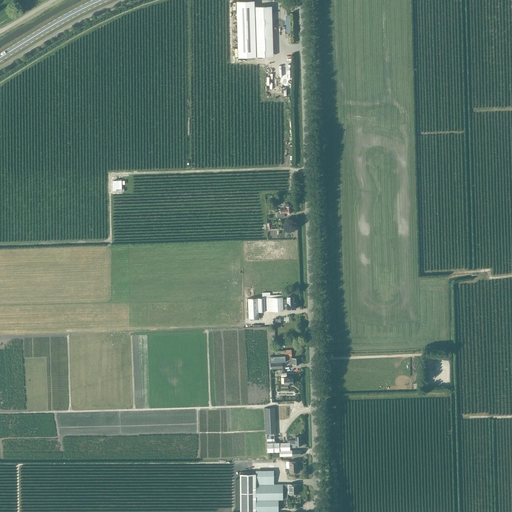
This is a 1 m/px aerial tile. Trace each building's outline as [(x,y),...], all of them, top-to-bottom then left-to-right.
[(254,1),(237,2),(238,57),(256,57),(256,50),(255,7),(254,1)] [(272,6),(255,7),(256,50),(273,50),(272,6)] [(280,214),(277,214),(277,217),(285,216),(285,213),(292,213),(291,206),(289,206),(289,205),(288,203),(285,204),(284,206),(284,207),(283,207),(283,209),(280,209),(280,214)] [(283,297),(264,298),(264,311),(283,311),(283,310),(283,307),(283,297)] [(284,299),(284,307),(283,307),(283,310),(296,309),(296,303),(294,303),(294,297),(287,297),(287,299),(284,299)] [(259,312),(258,298),(248,298),(249,318),(259,318),(259,312)] [(275,356),(270,356),(270,363),(271,368),(282,368),(282,361),(290,361),(290,358),(292,358),(291,350),(285,350),(285,354),(276,354),(275,355),(275,356)] [(287,385),(293,385),(293,378),(284,378),(281,378),(281,385),(281,389),(288,388),(287,385)] [(274,435),(276,435),(274,408),(265,408),(266,434),(268,434),(268,436),(267,436),(267,441),(274,440),(274,435)] [(290,440),(291,445),(297,445),(297,440),(299,440),(299,432),(289,433),(289,440),(290,440)] [(279,443),(267,443),(267,452),(279,452),(280,457),(301,456),(300,450),(290,450),(290,447),(290,443),(287,443),(279,443)] [(297,461),(290,461),(290,464),(290,472),(298,472),(298,465),(298,466),(297,461)] [(278,498),(289,498),(289,494),(289,484),(274,485),(274,463),(256,464),(256,473),(240,473),(240,511),(278,511),(278,498)] [(298,484),(289,484),(289,494),(298,494),(298,484)]
